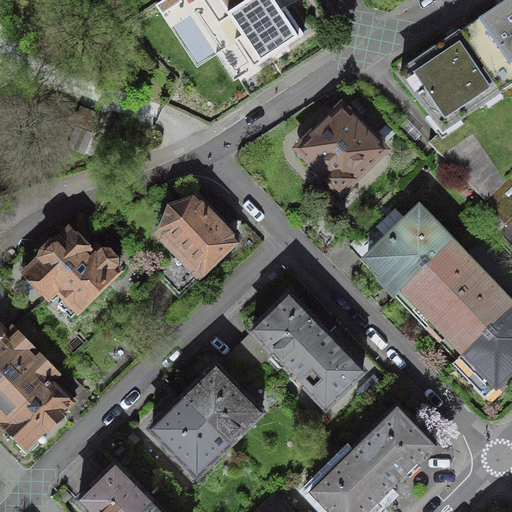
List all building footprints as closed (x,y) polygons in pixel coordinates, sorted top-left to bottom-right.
[(180,0),(163,0),(156,5),(162,15),(182,2),(180,0)] [(201,0),(218,25),(229,18),(242,36),(235,41),(253,68),(303,36),(285,8),(280,11),(274,1),(272,0),(201,0)] [(511,0),(509,0),(505,3),(461,32),(462,33),(501,90),(501,91),(511,84),(511,0)] [(422,60),(400,75),(443,129),(501,90),(462,33),(456,38),(437,50),(439,52),(424,62),(422,60)] [(299,152),(300,153),(301,155),(302,156),(303,157),(304,158),(306,158),(307,158),(329,180),(330,179),(329,177),(334,173),(345,185),(339,191),(341,193),(384,151),(342,107),(324,124),(307,140),(306,141),(304,141),(303,142),(302,143),(301,144),(300,145),(299,146),(299,148),(299,149),(299,151),(299,152)] [(511,174),(483,202),(505,225),(511,218),(511,174)] [(176,204),(166,213),(166,219),(167,220),(166,221),(165,223),(163,224),(162,227),(162,229),(162,231),(162,234),(162,236),(163,238),(164,240),(166,241),(168,243),(170,244),(171,245),(174,246),(172,248),(178,255),(157,275),(179,299),(215,264),(212,261),(236,238),(229,230),(200,200),(193,202),(192,201),(185,208),(182,205),(182,206),(181,205),(176,204)] [(394,296),(450,243),(450,242),(419,209),(407,220),(392,204),(351,243),(367,260),(363,263),(379,280),(388,290),(394,296)] [(48,297),(97,249),(96,248),(90,253),(69,231),(59,241),(58,240),(52,242),(48,246),(43,251),(41,256),(37,252),(21,268),(26,273),(48,297)] [(394,296),(395,297),(395,296),(425,328),(456,360),(452,364),(453,364),(511,307),(511,306),(450,243),(394,296)] [(103,255),(97,249),(48,297),(49,297),(57,289),(65,298),(58,305),(71,318),(119,271),(112,264),(117,259),(113,255),(109,250),(103,255)] [(288,370),(326,333),(320,327),(289,295),(251,331),(254,334),(237,351),(257,372),(274,355),(288,370)] [(511,307),(453,364),(485,397),(511,370),(511,307)] [(0,341),(9,333),(8,332),(6,334),(0,328),(0,341)] [(12,336),(9,333),(0,341),(0,384),(31,355),(28,352),(29,346),(18,335),(12,336)] [(332,340),(326,333),(288,370),(326,408),(363,372),(332,340)] [(190,392),(183,398),(229,445),(262,413),(236,387),(242,381),(244,384),(257,372),(237,351),(219,369),(216,366),(190,392)] [(31,355),(0,384),(0,419),(4,424),(52,377),(50,374),(51,368),(40,357),(34,358),(31,355)] [(52,377),(4,424),(26,447),(45,429),(48,432),(64,416),(62,413),(68,407),(75,400),(72,397),(83,386),(63,367),(52,377)] [(229,445),(183,398),(177,404),(150,430),(197,477),(229,445)] [(397,406),(354,449),(392,488),(396,483),(435,446),(432,442),(436,437),(424,425),(419,429),(397,406)] [(392,488),(354,449),(310,492),(329,511),(366,511),(387,492),(392,488)] [(89,511),(141,511),(152,502),(116,464),(78,500),(89,511)] [(294,511),(292,510),(293,509),(275,491),(253,511),(294,511)] [(162,511),(152,502),(141,511),(162,511)]
